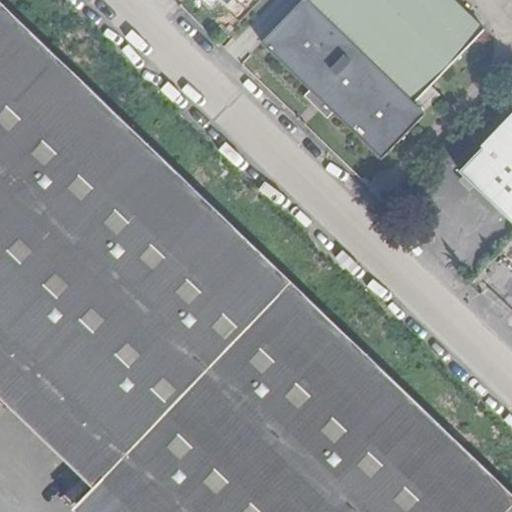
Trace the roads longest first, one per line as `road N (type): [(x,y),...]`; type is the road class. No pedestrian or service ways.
road 1 (unclassified): [(110,0),(511,385)]
road 2 (unknown): [(350,230),(511,60)]
